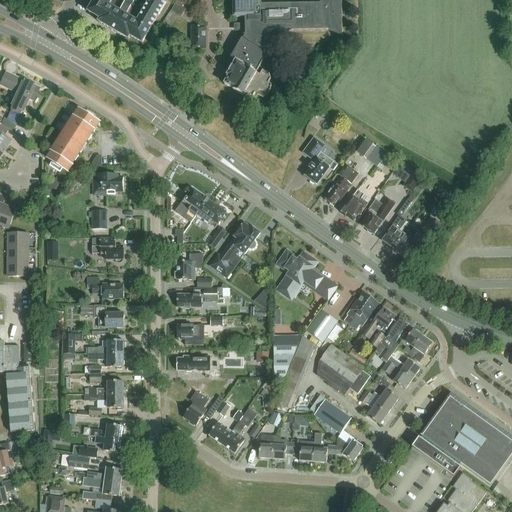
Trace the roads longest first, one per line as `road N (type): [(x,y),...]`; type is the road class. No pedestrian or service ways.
road 1 (residential): [(155,440),(160,167)]
road 2 (primary): [(466,324),(373,269),(256,182)]
road 3 (residential): [(361,482),(242,476),(185,442),(155,440)]
road 4 (residential): [(0,48),(121,119),(160,167)]
road 5 (primary): [(184,126),(48,37)]
road 6 (primary): [(44,50),(178,137)]
road 7 (residential): [(361,482),(400,419),(430,386),(462,367)]
